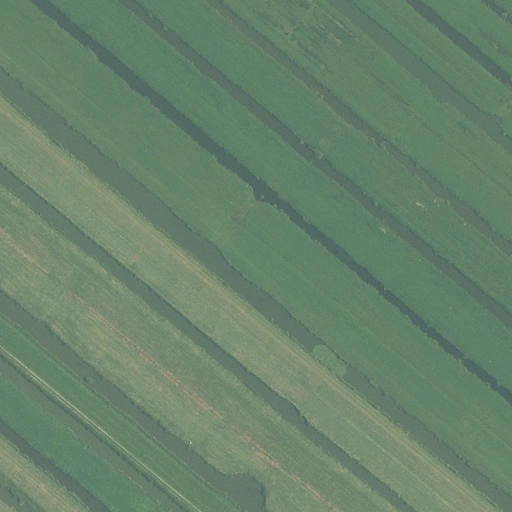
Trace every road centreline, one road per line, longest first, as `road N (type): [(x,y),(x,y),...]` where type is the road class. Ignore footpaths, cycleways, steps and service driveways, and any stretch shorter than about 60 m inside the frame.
road 1 (track): [(488,511),(0,106)]
road 2 (track): [(197,511),(0,348)]
